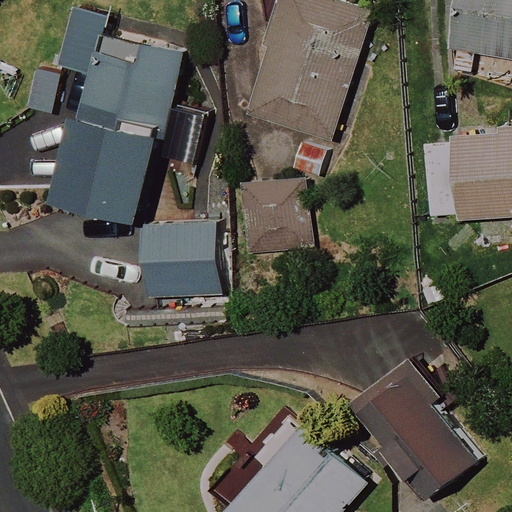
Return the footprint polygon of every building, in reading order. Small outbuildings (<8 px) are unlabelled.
[(377,9),(345,0),(281,0),(248,111),(338,138),(377,9)] [(511,0),(465,0),(458,47),(511,56),(511,0)] [(163,168),(181,105),(198,44),(160,33),(152,63),(111,51),(70,195),(148,217),(163,168)] [(222,117),(181,105),(163,168),(204,179),(222,117)] [(511,215),(511,132),(431,134),(433,217),(511,215)] [(339,146),(302,136),(292,171),(329,181),(339,146)] [(315,182),(250,185),(253,250),(317,247),(315,182)] [(223,295),(222,223),(149,225),(150,296),(223,295)] [(420,318),(363,320),(320,353),(433,497),(487,454),(445,400),(469,381),(420,318)] [(349,511),(376,482),(311,425),(235,511),(349,511)]
